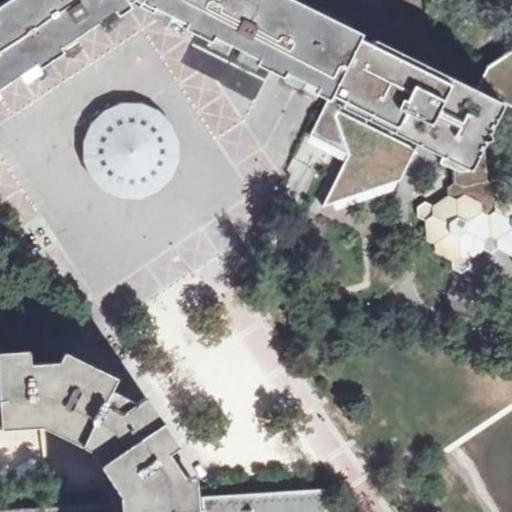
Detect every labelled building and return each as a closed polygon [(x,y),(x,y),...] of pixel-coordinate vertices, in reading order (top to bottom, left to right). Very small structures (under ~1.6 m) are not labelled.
[(0,0),(0,11),(16,0),(0,0)] [(344,100),(341,106),(391,131),(419,145),(443,157),(471,171),(481,149),(492,126),(503,104),(476,91),(424,66),(397,52),(358,33),(356,39),(342,33),(303,14),(275,0),(16,0),(0,11),(0,83),(122,0),(146,0),(201,27),(271,62),(314,84),(330,93),(332,94),(344,100)] [(511,51),(487,68),(476,91),(503,104),(492,126),(497,128),(511,118),(511,190),(511,192),(488,179),(486,150),(481,149),(471,171),(443,157),(441,163),(454,169),(456,183),(448,188),(449,197),(434,207),(426,202),(418,208),(419,218),(427,222),(428,240),(436,244),(436,252),(452,260),(453,270),(462,274),(470,269),(469,259),(484,250),(492,254),(499,249),(511,255),(511,51)] [(105,111),(95,124),(89,140),(89,157),(92,167),(101,182),(115,192),(136,198),(153,195),(171,185),(181,172),(187,156),(187,139),(181,123),(169,110),(162,105),(146,99),(129,100),(120,102),(105,111)] [(391,131),(341,106),(336,117),(350,155),(325,205),(401,178),(419,145),(391,131)] [(128,492),(129,511),(189,511),(189,508),(188,473),(135,394),(86,370),(56,355),(27,357),(30,417),(44,416),(94,441),(128,492)] [(0,418),(30,417),(27,357),(0,358),(0,418)] [(203,507),(189,508),(189,511),(326,511),(325,489),(202,497),(203,507)] [(104,511),(103,503),(0,509),(0,511),(104,511)]
